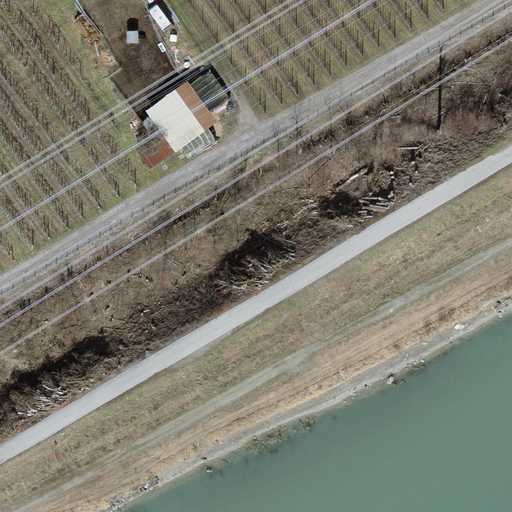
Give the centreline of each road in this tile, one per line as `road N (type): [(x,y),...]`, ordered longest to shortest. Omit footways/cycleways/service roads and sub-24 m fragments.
road 1 (track): [(487,0),(0,278)]
road 2 (track): [(176,0),(262,126)]
